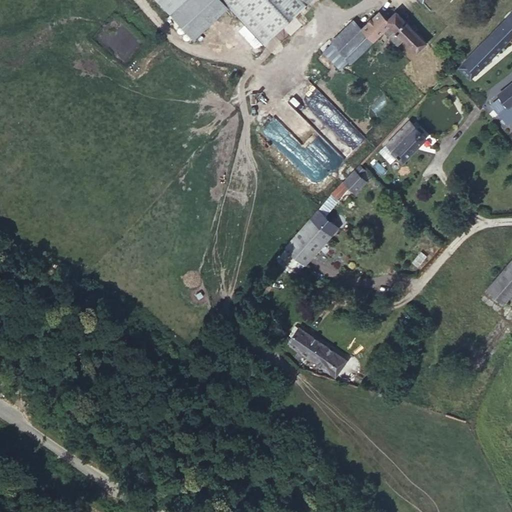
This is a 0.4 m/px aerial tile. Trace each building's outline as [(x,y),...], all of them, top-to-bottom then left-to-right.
[(228,6),(222,0),(160,0),(194,37),(228,6)] [(222,0),(228,6),(263,45),(309,0),(222,0)] [(380,11),(362,28),(374,40),(384,30),(392,23),(388,19),(384,14),(380,11)] [(392,23),(384,30),(398,44),(405,38),(417,51),(427,41),(405,19),(404,20),(396,11),(388,19),(392,23)] [(511,36),(511,14),(460,67),(471,77),(511,36)] [(351,62),(374,40),(362,28),(354,20),(331,41),(351,62)] [(511,82),(499,94),(507,105),(497,113),(508,123),(511,119),(511,82)] [(403,160),(426,136),(410,120),(387,144),(403,160)] [(365,170),(360,164),(355,169),(361,175),(365,170)] [(355,192),(367,180),(361,175),(355,169),(343,181),(343,182),(332,193),(338,198),(349,186),(355,192)] [(337,227),(317,210),(294,237),(313,254),(337,227)] [(313,254),(294,237),(286,246),(286,247),(305,263),(305,264),(313,254)] [(305,263),(286,247),(276,259),(290,270),(298,271),(305,263)] [(505,302),(511,293),(511,259),(488,287),(505,302)] [(347,360),(299,327),(288,342),(336,376),(347,360)]
